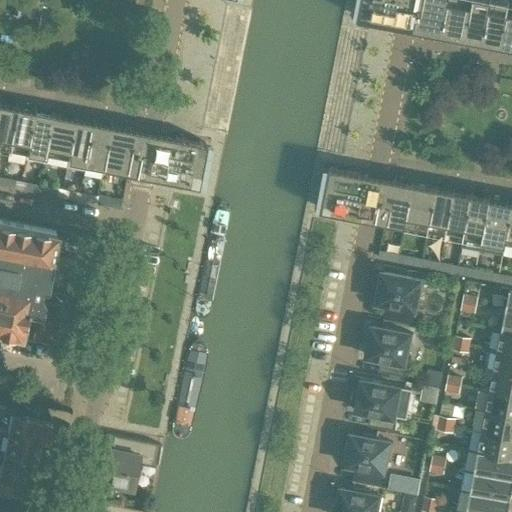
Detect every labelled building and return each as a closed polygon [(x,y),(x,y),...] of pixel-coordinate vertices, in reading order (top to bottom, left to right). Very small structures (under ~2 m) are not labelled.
[(412,5),(385,0),(357,0),(354,16),(359,17),(390,23),(407,26),(417,28),(421,7),(412,5)] [(448,0),(422,0),(421,7),(417,28),(442,33),(448,0)] [(465,38),(472,0),(448,0),(442,33),(465,38)] [(483,41),(491,0),(472,0),(465,38),(483,41)] [(501,44),(509,2),(500,0),(491,0),(483,41),(501,44)] [(511,46),(511,2),(509,2),(501,44),(511,46)] [(17,106),(0,102),(0,146),(8,148),(17,106)] [(34,109),(17,106),(8,148),(26,152),(34,109)] [(52,112),(34,109),(26,152),(44,155),(52,112)] [(52,112),(44,155),(67,160),(76,117),(52,112)] [(93,120),(76,117),(67,160),(85,163),(93,120)] [(111,124),(93,120),(85,163),(103,167),(111,124)] [(111,124),(103,167),(127,171),(132,150),(135,131),(136,129),(111,124)] [(135,131),(132,150),(146,153),(206,165),(210,143),(205,142),(175,136),(150,131),(136,129),(135,131)] [(132,150),(127,171),(142,174),(167,179),(197,185),(202,186),(206,165),(146,153),(132,150)] [(331,166),(325,165),(321,187),(374,197),(384,199),(388,177),(378,175),(331,166)] [(15,179),(3,177),(1,184),(14,186),(15,179)] [(413,182),(388,177),(384,199),(380,220),(405,225),(413,182)] [(41,184),(26,182),(25,189),(40,192),(41,184)] [(429,230),(437,187),(413,182),(405,225),(429,230)] [(56,187),(41,184),(40,192),(55,195),(56,187)] [(374,197),(321,187),(317,208),(322,209),(353,215),(370,218),(380,220),(384,199),(374,197)] [(446,233),(454,190),(437,187),(429,230),(446,233)] [(79,192),(67,190),(66,197),(78,199),(79,192)] [(464,236),(472,194),(454,190),(446,233),(464,236)] [(91,194),(79,192),(78,199),(90,201),(91,194)] [(482,240),(490,197),(472,194),(464,236),(482,240)] [(121,200),(103,196),(101,204),(120,207),(121,200)] [(505,244),(511,209),(511,201),(490,197),(482,240),(505,244)] [(212,207),(202,253),(220,258),(230,211),(212,207)] [(41,300),(41,298),(38,292),(39,285),(44,286),(55,231),(0,220),(0,329),(21,334),(22,333),(53,339),(56,322),(57,322),(61,304),(41,300)] [(401,261),(402,254),(386,251),(385,258),(401,261)] [(418,257),(402,254),(401,261),(416,264),(418,257)] [(439,269),(441,262),(429,259),(427,266),(439,269)] [(453,264),(441,262),(439,269),(451,271),(453,264)] [(200,263),(190,309),(208,314),(218,268),(200,263)] [(478,276),(479,269),(464,266),(463,273),(478,276)] [(494,272),(479,269),(478,276),(493,279),(494,272)] [(419,309),(425,279),(383,271),(383,272),(380,272),(377,287),(380,287),(380,289),(380,288),(377,299),(378,299),(378,301),(388,303),(386,316),(412,321),(415,308),(419,309)] [(464,294),(463,301),(477,304),(478,297),(464,294)] [(476,311),(477,304),(463,301),(462,308),(476,311)] [(511,331),(511,310),(506,310),(502,330),(511,331)] [(189,324),(179,370),(197,375),(207,329),(189,324)] [(414,333),(373,325),(372,328),(369,327),(366,342),(369,343),(367,355),(380,357),(380,358),(381,358),(379,370),(406,376),(414,333)] [(511,352),(511,331),(502,330),(498,350),(511,352)] [(456,335),(455,342),(469,344),(470,337),(456,335)] [(468,351),(469,344),(455,342),(454,349),(468,351)] [(511,373),(511,352),(498,350),(494,370),(511,373)] [(439,401),(443,369),(428,366),(423,399),(439,401)] [(511,394),(511,373),(494,370),(490,390),(511,394)] [(449,374),(447,381),(461,384),(463,377),(449,374)] [(179,379),(169,425),(188,430),(197,383),(179,379)] [(400,387),(362,379),(359,393),(358,393),(355,409),(371,412),(369,424),(395,430),(395,429),(398,415),(394,415),(400,387)] [(460,391),(461,384),(447,381),(446,388),(460,391)] [(511,414),(511,394),(490,390),(486,410),(511,414)] [(511,435),(511,414),(486,410),(482,430),(511,435)] [(0,450),(37,459),(41,440),(47,441),(47,438),(51,436),(52,429),(50,425),(51,422),(11,414),(8,430),(0,428),(0,450)] [(441,414),(440,421),(453,424),(455,417),(441,414)] [(452,431),(453,424),(440,421),(438,428),(452,431)] [(511,456),(511,435),(482,430),(478,450),(511,456)] [(378,435),(364,432),(364,436),(352,433),(352,434),(348,434),(345,449),(349,449),(349,450),(348,450),(346,461),(346,463),(357,465),(354,477),(381,483),(383,470),(387,471),(393,441),(377,438),(378,435)] [(159,445),(115,436),(112,448),(107,447),(100,482),(132,488),(137,464),(155,467),(159,445)] [(33,477),(37,459),(0,450),(0,461),(2,462),(0,469),(0,488),(36,496),(37,493),(40,491),(41,484),(39,481),(40,478),(33,477)] [(511,477),(511,456),(478,450),(475,470),(511,477)] [(447,457),(433,455),(432,462),(446,464),(447,457)] [(446,464),(432,462),(431,469),(444,471),(446,464)] [(465,469),(462,487),(471,489),(474,471),(465,469)] [(511,498),(511,494),(511,477),(475,470),(474,471),(471,489),(471,490),(511,498)] [(367,489),(354,486),(353,490),(341,487),(338,504),(336,503),(334,511),(379,511),(383,495),(367,492),(367,489)] [(416,511),(418,491),(405,490),(403,511),(416,511)] [(477,511),(508,511),(511,498),(471,490),(467,510),(477,511)] [(439,497),(425,495),(424,501),(438,504),(439,497)] [(438,504),(424,501),(423,508),(437,511),(438,504)]
